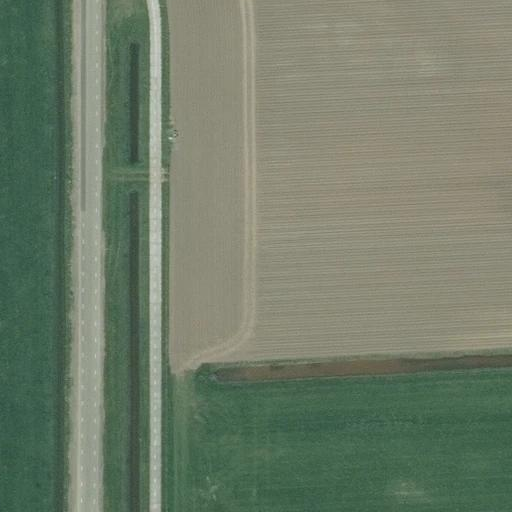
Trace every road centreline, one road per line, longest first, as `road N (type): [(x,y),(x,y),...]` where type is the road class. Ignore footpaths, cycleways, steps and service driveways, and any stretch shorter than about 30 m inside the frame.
road 1 (tertiary): [(87,511),(91,0)]
road 2 (track): [(90,175),(171,179),(189,198),(176,393)]
